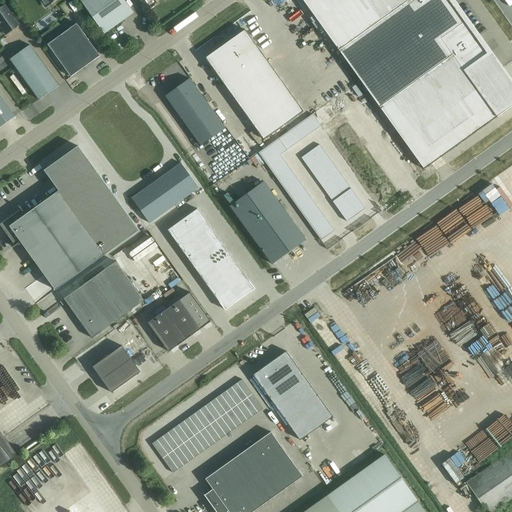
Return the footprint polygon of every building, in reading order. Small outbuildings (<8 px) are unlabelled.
[(104,34),(133,13),(124,0),(82,0),(81,1),(104,34)] [(503,113),(502,112),(497,116),(465,71),(489,54),(450,0),(302,0),(424,169),(503,113)] [(0,8),(0,26),(6,34),(19,25),(5,5),(0,8)] [(41,36),(71,77),(100,56),(77,23),(65,32),(59,23),(41,36)] [(245,29),(205,58),(264,140),(304,111),(245,29)] [(39,100),(59,86),(29,45),(10,59),(39,100)] [(225,127),(190,79),(166,96),(200,145),(225,127)] [(0,127),(15,117),(0,95),(0,127)] [(319,122),(336,110),(330,102),(313,114),(319,122)] [(319,122),(324,131),(342,118),(336,110),(319,122)] [(312,114),(307,118),(316,129),(321,126),(312,114)] [(307,118),(303,121),(311,133),(316,129),(307,118)] [(349,129),(342,118),(324,131),(332,141),(349,129)] [(303,121),(298,125),(306,136),(311,133),(303,121)] [(298,125),(293,128),(301,140),(306,136),(298,125)] [(293,128),(288,131),(296,143),(301,140),(293,128)] [(349,129),(332,141),(339,151),(356,138),(349,129)] [(288,131),(283,135),(291,147),(296,143),(288,131)] [(283,135),(278,138),(287,150),(291,147),(283,135)] [(278,138),(271,143),(278,153),(279,153),(285,149),(286,150),(287,150),(278,138)] [(362,146),(356,138),(339,151),(345,159),(362,146)] [(271,143),(258,153),(270,169),(283,160),(279,153),(278,153),(271,143)] [(319,145),(311,151),(315,156),(323,150),(319,145)] [(362,146),(345,159),(353,170),(370,158),(362,146)] [(323,150),(315,156),(318,160),(326,155),(323,150)] [(311,151),(301,158),(305,163),(315,156),(311,151)] [(326,155),(318,160),(322,165),(330,159),(326,155)] [(315,156),(305,163),(308,168),(318,160),(315,156)] [(361,182),(378,169),(370,158),(353,170),(361,182)] [(330,159),(322,165),(325,170),(333,164),(330,159)] [(283,160),(270,169),(274,175),(287,165),(283,160)] [(318,160),(308,168),(312,172),(322,165),(318,160)] [(132,198),(142,213),(149,223),(199,188),(192,178),(181,163),(132,198)] [(333,164),(325,170),(329,175),(337,169),(333,164)] [(287,165),(274,175),(279,181),(292,172),(287,165)] [(322,165),(312,172),(315,177),(325,170),(322,165)] [(337,169),(329,175),(333,182),(342,176),(337,169)] [(378,169),(361,182),(369,193),(386,181),(378,169)] [(329,175),(325,170),(315,177),(319,182),(329,175)] [(292,172),(279,181),(283,188),(297,178),(292,172)] [(329,175),(319,182),(323,189),(333,182),(329,175)] [(342,176),(333,182),(338,188),(346,182),(342,176)] [(297,178),(283,188),(288,194),(301,185),(297,178)] [(386,181),(369,193),(376,203),(394,191),(386,181)] [(306,240),(264,182),(230,206),(272,264),(306,240)] [(333,182),(323,189),(328,195),(338,188),(333,182)] [(346,182),(338,188),(343,195),(351,189),(346,182)] [(301,185),(288,194),(293,201),(306,191),(301,185)] [(338,188),(328,195),(333,202),(343,195),(338,188)] [(343,195),(333,202),(337,208),(356,195),(351,189),(343,195)] [(55,290),(105,255),(59,191),(26,215),(21,209),(0,224),(15,246),(21,242),(55,290)] [(306,191),(293,201),(297,207),(311,198),(306,191)] [(356,195),(337,208),(342,215),(360,202),(356,195)] [(311,198),(297,207),(302,214),(315,204),(311,198)] [(360,202),(342,215),(347,221),(365,208),(360,202)] [(315,204),(302,214),(307,220),(320,211),(315,204)] [(193,234),(208,224),(197,209),(183,219),(193,234)] [(320,211),(307,220),(311,227),(325,217),(320,211)] [(325,217),(311,227),(316,233),(329,224),(325,217)] [(193,234),(183,219),(168,230),(178,245),(193,234)] [(208,224),(193,234),(198,241),(213,231),(208,224)] [(329,224),(316,233),(321,240),(334,231),(329,224)] [(218,238),(213,231),(198,241),(204,249),(218,238)] [(184,252),(198,241),(193,234),(178,245),(184,252)] [(204,249),(209,256),(224,246),(218,238),(204,249)] [(204,249),(198,241),(184,252),(189,259),(204,249)] [(230,255),(224,246),(209,256),(216,266),(230,255)] [(189,259),(194,267),(209,256),(204,249),(189,259)] [(216,266),(222,275),(237,264),(230,255),(216,266)] [(216,266),(209,256),(194,267),(201,276),(216,266)] [(92,338),(144,300),(116,261),(64,299),(92,338)] [(244,274),(237,264),(222,275),(229,284),(244,274)] [(201,276),(208,286),(222,275),(216,266),(201,276)] [(240,299),(255,289),(244,274),(229,284),(240,299)] [(229,284),(222,275),(208,286),(214,295),(229,284)] [(24,285),(32,280),(29,276),(22,282),(24,285)] [(229,284),(214,295),(225,310),(240,299),(229,284)] [(180,299),(164,311),(185,340),(201,328),(180,299)] [(164,311),(148,322),(169,352),(185,340),(164,311)] [(65,327),(57,333),(60,337),(68,331),(65,327)] [(122,346),(93,367),(102,380),(131,359),(122,346)] [(286,351),(253,375),(300,440),(321,425),(333,417),(286,351)] [(131,359),(102,380),(111,393),(141,372),(131,359)] [(252,394),(242,379),(237,383),(247,398),(252,394)] [(237,383),(231,387),(242,401),(247,398),(237,383)] [(236,405),(242,401),(231,387),(226,391),(236,405)] [(157,394),(159,397),(168,392),(165,388),(157,394)] [(236,405),(226,391),(221,394),(231,409),(236,405)] [(231,409),(221,394),(215,398),(226,413),(231,409)] [(247,398),(258,412),(263,408),(252,394),(247,398)] [(215,398),(210,402),(221,417),(226,413),(215,398)] [(247,398),(242,401),(252,416),(258,412),(247,398)] [(242,401),(236,405),(247,420),(252,416),(242,401)] [(215,420),(221,417),(210,402),(205,406),(215,420)] [(231,409),(242,424),(247,420),(236,405),(231,409)] [(200,409),(210,424),(215,420),(205,406),(200,409)] [(210,424),(200,409),(194,413),(205,428),(210,424)] [(236,427),(242,424),(231,409),(226,413),(236,427)] [(199,432),(205,428),(194,413),(189,417),(199,432)] [(221,417),(231,431),(236,427),(226,413),(221,417)] [(184,421),(194,435),(199,432),(189,417),(184,421)] [(231,431),(221,417),(215,420),(226,435),(231,431)] [(226,435),(215,420),(210,424),(220,439),(226,435)] [(178,425),(189,439),(194,435),(184,421),(178,425)] [(205,428),(215,442),(220,439),(210,424),(205,428)] [(178,425),(173,428),(184,443),(189,439),(178,425)] [(168,432),(178,447),(184,443),(173,428),(168,432)] [(199,432),(210,446),(215,442),(205,428),(199,432)] [(173,451),(178,447),(168,432),(162,436),(173,451)] [(210,446),(199,432),(194,435),(205,450),(210,446)] [(204,494),(213,507),(216,511),(252,511),(302,476),(271,432),(205,479),(213,489),(205,495),(204,494)] [(205,450),(194,435),(189,439),(199,454),(205,450)] [(157,440),(168,454),(173,451),(162,436),(157,440)] [(184,443),(194,458),(199,454),(189,439),(184,443)] [(168,454),(157,440),(152,443),(162,458),(168,454)] [(0,467),(12,459),(0,441),(0,467)] [(194,458),(184,443),(178,447),(189,461),(194,458)] [(511,446),(476,471),(478,476),(467,484),(483,506),(476,511),(477,511),(489,511),(511,496),(511,446)] [(173,451),(183,465),(189,461),(178,447),(173,451)] [(183,465),(173,451),(168,454),(178,469),(183,465)] [(162,458),(173,473),(178,469),(168,454),(162,458)] [(401,511),(417,501),(384,454),(327,495),(303,511),(401,511)] [(425,511),(417,501),(401,511),(425,511)]
